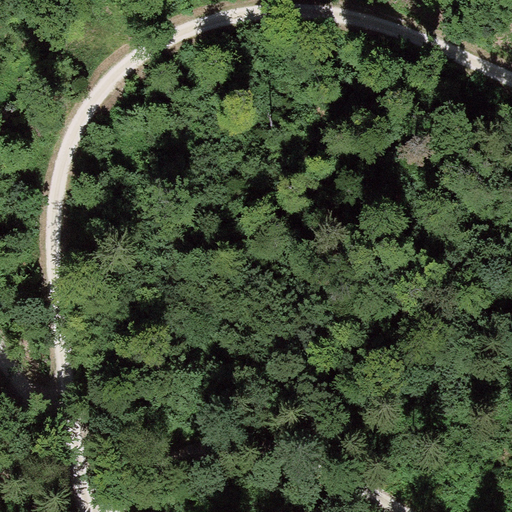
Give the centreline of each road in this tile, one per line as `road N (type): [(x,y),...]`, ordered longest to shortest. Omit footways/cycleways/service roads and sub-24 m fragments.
road 1 (track): [(82,511),(52,235),(70,143),(124,61),(211,15),(350,9),(511,86)]
road 2 (track): [(0,360),(77,486),(175,454),(257,447),(387,511)]
